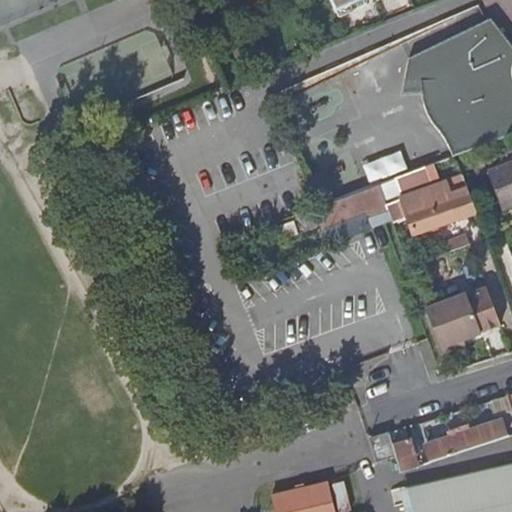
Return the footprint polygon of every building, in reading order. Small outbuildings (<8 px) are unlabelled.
[(358,0),(334,0),(340,13),(360,3),(358,0)] [(413,60),(406,87),(439,71),(443,80),(425,89),(430,99),(434,105),(447,121),(451,130),(454,143),(454,157),(456,156),(511,135),(511,48),(492,22),(413,60)] [(403,99),(425,89),(443,80),(439,71),(406,87),(403,99)] [(370,180),(409,171),(404,152),(366,161),(370,180)] [(442,168),(440,162),(407,175),(412,187),(433,179),(430,173),(442,168)] [(503,211),(511,207),(511,163),(490,172),(503,211)] [(415,232),(475,207),(468,188),(449,195),(444,184),(402,201),(415,232)] [(365,222),(391,213),(381,185),(315,209),(318,216),(324,214),(329,228),(362,216),(365,222)] [(473,308),(431,322),(448,368),(463,363),(461,358),(471,355),(488,349),(484,340),(504,333),(493,303),(474,310),(473,308)] [(461,358),(463,363),(473,360),(471,355),(461,358)] [(426,446),(432,463),(511,436),(511,413),(501,417),(502,421),(468,433),(466,427),(449,433),(451,438),(426,446)] [(389,432),(369,438),(376,464),(398,457),(393,443),(389,432)] [(408,439),(393,443),(398,457),(403,472),(418,468),(408,439)] [(511,511),(511,464),(402,483),(407,511),(511,511)] [(335,482),(339,511),(351,509),(347,480),(335,482)] [(335,511),(329,485),(274,498),(277,511),(335,511)]
